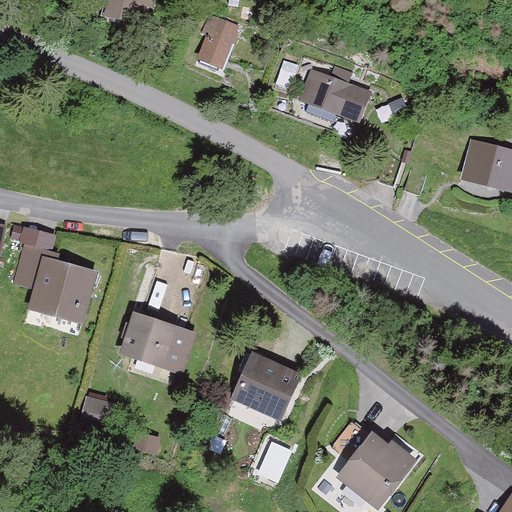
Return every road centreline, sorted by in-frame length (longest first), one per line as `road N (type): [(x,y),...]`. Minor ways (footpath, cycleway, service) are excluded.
road 1 (residential): [(205,228),(318,336),(468,439),(511,486)]
road 2 (residential): [(334,212),(266,156),(170,107),(0,40)]
road 3 (residential): [(0,205),(128,226),(205,228)]
road 4 (residential): [(511,313),(334,212)]
road 5 (residential): [(205,228),(334,212)]
